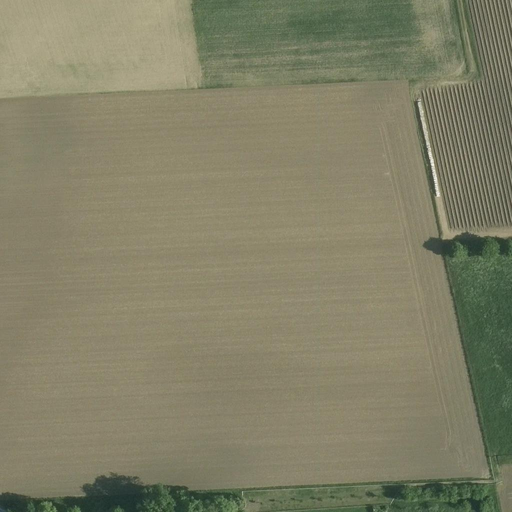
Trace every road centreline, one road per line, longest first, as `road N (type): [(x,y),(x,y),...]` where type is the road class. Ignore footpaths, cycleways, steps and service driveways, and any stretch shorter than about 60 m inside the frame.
road 1 (track): [(0,504),(483,477),(490,511)]
road 2 (track): [(406,91),(468,79),(458,0)]
